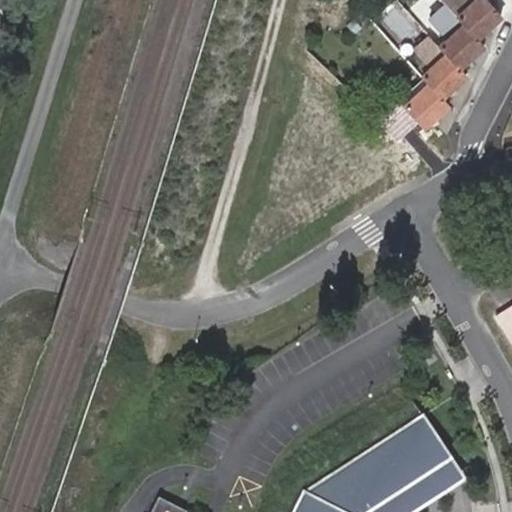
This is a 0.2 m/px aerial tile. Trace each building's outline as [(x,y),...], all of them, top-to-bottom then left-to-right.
[(341,0),(327,0),(323,15),(337,30),(355,15),(341,0)] [(459,17),(481,40),(504,19),(487,0),(456,0),(450,6),(459,17)] [(441,47),(461,70),(487,47),(481,40),(459,17),(439,35),(446,43),(441,47)] [(430,84),(446,101),(470,80),(461,70),(441,47),(423,64),(431,71),(424,77),(430,84)] [(410,102),(430,84),(424,77),(404,96),(410,102)] [(452,108),(446,101),(430,84),(410,102),(406,106),(427,130),(452,108)] [(351,511),(352,511),(354,511),(369,511),(448,460),(413,408),(297,485),(283,511),(351,511)] [(174,511),(179,503),(151,489),(140,511),(174,511)]
